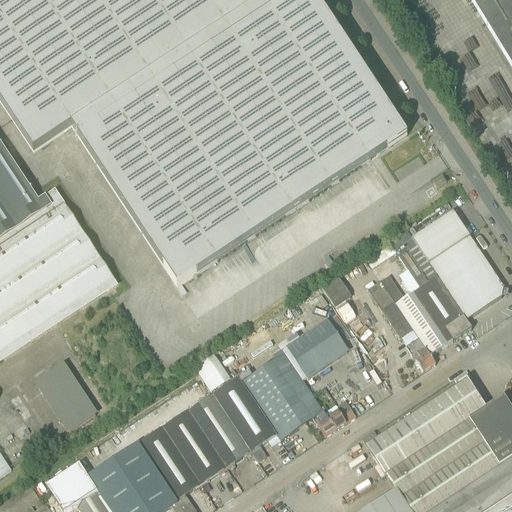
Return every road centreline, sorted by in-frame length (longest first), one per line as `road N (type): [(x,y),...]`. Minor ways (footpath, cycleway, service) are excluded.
road 1 (unclassified): [(237,511),(499,340)]
road 2 (tertiary): [(511,236),(357,0)]
